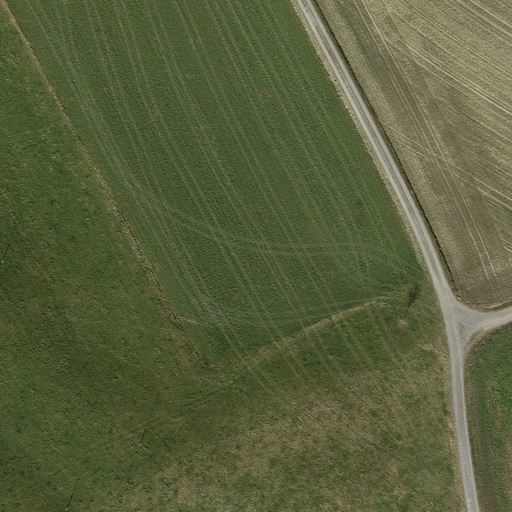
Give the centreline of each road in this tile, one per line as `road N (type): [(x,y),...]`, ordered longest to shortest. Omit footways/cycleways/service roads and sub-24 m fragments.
road 1 (track): [(460,335),(428,252),(298,0)]
road 2 (track): [(460,335),(476,511)]
